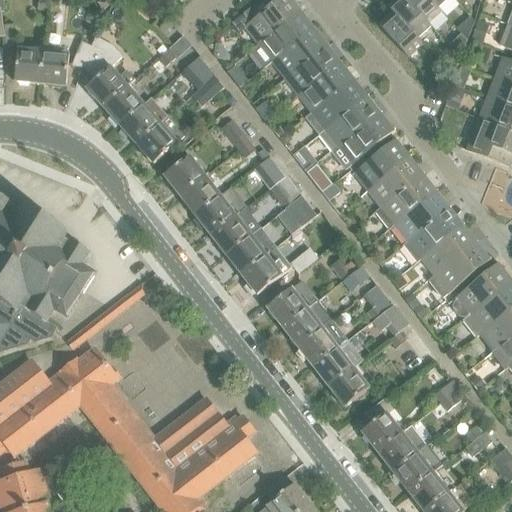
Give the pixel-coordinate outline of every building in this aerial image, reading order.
[(38,0),(38,13),(46,14),(46,0),(38,0)] [(46,0),(46,14),(58,15),(59,0),(46,0)] [(247,28),(260,45),(300,13),(290,0),(280,0),(259,17),(252,8),(230,25),(238,35),(247,28)] [(388,1),(387,0),(374,0),(372,2),(379,9),(388,1)] [(430,27),(425,21),(424,22),(403,0),(397,0),(387,10),(392,16),(393,15),(416,40),(417,39),(430,27)] [(438,9),(432,3),(431,4),(427,0),(403,0),(424,22),(425,21),(438,9)] [(260,45),(274,62),(314,31),(300,13),(260,45)] [(104,18),(98,15),(92,28),(98,31),(104,18)] [(422,46),(417,39),(416,40),(393,15),(392,16),(379,28),(407,59),(422,46)] [(477,22),(470,41),(482,46),(489,26),(477,22)] [(462,25),(456,31),(461,36),(467,43),(470,34),(462,25)] [(6,49),(16,49),(15,27),(5,28),(6,49)] [(511,52),(511,28),(508,27),(499,48),(511,52)] [(274,62),(287,79),(327,47),(314,31),(274,62)] [(461,36),(448,48),(459,60),(467,43),(461,36)] [(179,58),(193,46),(185,37),(171,48),(179,58)] [(84,70),(85,72),(101,42),(96,39),(91,48),(82,44),(71,68),(84,70)] [(114,49),(101,42),(85,72),(95,83),(86,90),(104,109),(128,88),(128,89),(135,83),(128,76),(122,81),(111,69),(123,59),(114,49)] [(287,79),(300,96),(340,64),(327,47),(287,79)] [(14,84),(40,86),(42,54),(16,52),(14,84)] [(164,70),(176,60),(169,52),(157,62),(164,70)] [(69,56),(42,54),(40,86),(66,88),(69,56)] [(198,58),(187,69),(197,80),(209,68),(198,58)] [(511,63),(502,60),(494,81),(511,87),(511,63)] [(300,96),(313,113),(354,81),(340,64),(300,96)] [(241,75),(233,82),(239,90),(248,83),(241,75)] [(307,118),(320,135),(367,98),(354,81),(313,113),(314,113),(307,118)] [(511,87),(494,81),(486,101),(511,110),(511,87)] [(199,109),(218,92),(209,83),(191,100),(199,109)] [(144,107),(128,89),(128,88),(104,109),(120,128),(144,107)] [(320,135),(334,152),(381,116),(367,98),(320,135)] [(153,99),(144,107),(120,128),(137,147),(170,119),(153,99)] [(511,110),(486,101),(479,121),(511,133),(511,110)] [(264,104),(256,111),(266,123),(274,117),(264,104)] [(395,134),(381,116),(334,152),(348,170),(395,134)] [(186,138),(170,119),(137,147),(153,166),(186,138)] [(466,152),(511,169),(511,133),(479,121),(466,152)] [(222,130),(239,152),(249,144),(232,123),(222,130)] [(274,134),(278,140),(284,135),(279,129),(274,134)] [(286,135),(279,141),(285,148),(292,142),(286,135)] [(354,174),(368,193),(409,160),(395,142),(354,174)] [(255,152),(249,144),(239,152),(245,160),(255,152)] [(263,152),(257,156),(264,164),(269,160),(263,152)] [(163,177),(180,198),(205,178),(189,157),(163,177)] [(253,172),(268,192),(284,179),(269,160),(264,164),(253,172)] [(368,193),(381,209),(422,177),(409,160),(368,193)] [(317,166),(306,175),(322,195),(332,187),(317,166)] [(389,232),(395,227),(394,226),(436,194),(422,177),(381,209),(375,214),(389,232)] [(180,198),(195,218),(221,198),(205,178),(180,198)] [(268,192),(284,211),(300,199),(284,179),(268,192)] [(322,195),(328,204),(341,194),(334,186),(332,187),(322,195)] [(230,191),(221,198),(195,218),(210,237),(236,217),(245,210),(230,191)] [(394,226),(395,227),(408,243),(449,211),(436,194),(394,226)] [(67,320),(95,277),(82,268),(91,255),(72,243),(69,247),(61,242),(69,230),(67,223),(33,201),(25,201),(17,213),(9,208),(11,204),(0,197),(0,355),(27,347),(30,342),(34,345),(52,340),(58,331),(46,324),(54,312),(67,320)] [(316,219),(300,199),(284,211),(300,232),(311,223),(311,224),(316,219)] [(417,265),(422,261),(463,228),(449,211),(408,243),(403,247),(417,265)] [(210,237),(226,257),(251,237),(236,217),(210,237)] [(317,231),(311,224),(311,223),(300,232),(306,240),(317,231)] [(422,261),(434,277),(476,244),(463,228),(422,261)] [(261,229),(251,237),(226,257),(241,277),(277,249),(261,229)] [(490,263),(476,244),(434,277),(435,277),(428,282),(442,300),(490,263)] [(285,259),(277,249),(241,277),(257,298),(283,278),(275,267),(285,259)] [(298,276),(317,261),(310,251),(290,266),(298,276)] [(330,269),(342,284),(348,279),(337,264),(330,269)] [(470,315),(470,316),(511,285),(497,267),(456,298),(458,300),(454,303),(453,307),(453,310),(458,317),(462,319),(466,318),(470,315)] [(407,285),(401,277),(392,283),(399,292),(407,285)] [(354,287),(348,279),(342,284),(348,292),(354,287)] [(266,309),(283,330),(317,303),(301,282),(266,309)] [(73,351),(74,350),(147,293),(141,285),(66,343),(73,351)] [(477,338),(484,333),(511,310),(511,286),(511,285),(470,316),(464,321),(477,338)] [(371,291),(366,295),(375,309),(367,315),(373,322),(383,315),(393,307),(377,287),(371,291)] [(283,330),(298,349),(332,323),(317,303),(283,330)] [(428,315),(420,306),(413,311),(421,321),(428,316),(428,315)] [(383,315),(373,322),(380,331),(385,327),(394,339),(399,335),(408,327),(393,307),(383,315)] [(511,310),(484,333),(497,350),(511,337),(511,310)] [(348,342),(332,323),(298,349),(313,369),(338,349),(348,342)] [(394,339),(388,343),(395,352),(406,343),(399,335),(394,339)] [(506,371),(511,368),(510,367),(511,365),(511,337),(497,350),(492,354),(506,371)] [(313,369),(329,389),(354,370),(338,349),(313,369)] [(80,408),(137,481),(161,511),(202,511),(204,511),(201,507),(204,504),(199,499),(256,455),(245,440),(254,434),(241,418),(228,429),(205,400),(154,440),(112,386),(118,381),(94,350),(78,363),(77,361),(47,385),(31,364),(0,388),(0,456),(7,451),(14,459),(80,408)] [(370,390),(354,370),(329,389),(345,410),(370,390)] [(486,387),(479,378),(471,384),(476,392),(478,394),(486,387)] [(435,397),(440,404),(458,390),(452,383),(435,397)] [(465,399),(458,390),(440,404),(447,413),(465,399)] [(360,435),(375,455),(402,434),(387,415),(393,411),(385,400),(365,416),(372,425),(360,435)] [(411,427),(402,434),(375,455),(391,475),(427,447),(411,427)] [(465,437),(471,445),(482,437),(476,429),(465,437)] [(485,434),(482,437),(471,445),(465,450),(472,459),(492,444),(485,434)] [(408,494),(433,474),(442,467),(427,447),(391,475),(399,486),(401,485),(408,494)] [(494,474),(511,460),(511,458),(505,450),(486,465),(494,474)] [(62,502),(69,511),(100,511),(83,487),(102,473),(87,453),(48,482),(62,502)] [(49,511),(46,503),(50,502),(41,471),(27,475),(24,465),(0,472),(3,482),(0,483),(0,511),(49,511)] [(408,494),(422,511),(426,511),(449,494),(433,474),(408,494)] [(268,511),(302,511),(309,507),(293,487),(289,490),(282,481),(267,493),(274,502),(266,508),(268,511)] [(462,511),(449,494),(426,511),(462,511)]
